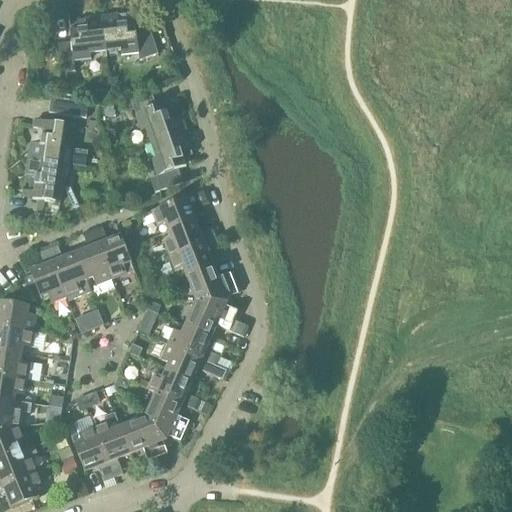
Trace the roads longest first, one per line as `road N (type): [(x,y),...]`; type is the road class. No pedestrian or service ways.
road 1 (residential): [(184,491),(259,326),(164,0)]
road 2 (residential): [(0,140),(12,65),(1,23),(5,0)]
road 3 (residential): [(0,242),(24,246),(122,213)]
